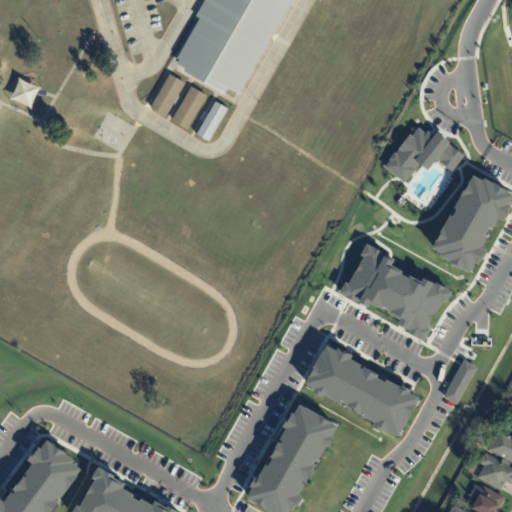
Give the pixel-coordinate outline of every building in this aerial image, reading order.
[(295,0),(240,97),(229,91),(226,97),(185,73),(186,71),(178,66),(180,62),(178,61),(200,21),(197,19),(207,0),(295,0)] [(171,75),(186,84),(178,97),(184,100),(191,87),(208,97),(188,130),(171,120),(180,105),(175,102),(166,118),(150,108),(170,75),(171,75)] [(11,100),(31,108),(38,88),(18,81),(11,100)] [(215,101),(229,110),(210,143),(194,134),(214,100),(215,101)] [(418,121),(384,166),(407,182),(420,164),(428,170),(437,158),(451,168),(462,153),(418,121)] [(470,267),(511,196),(474,175),(433,246),(470,267)] [(366,242),(360,253),(362,255),(345,284),(342,282),(336,292),(367,310),(371,303),(398,319),(396,323),(420,338),(426,328),(421,325),(436,300),(441,303),(448,290),(433,281),(430,285),(393,263),(395,260),(366,242)] [(420,397),(325,345),(304,383),(399,436),(420,397)] [(298,404),(245,499),(268,511),(287,511),(337,425),(298,404)] [(511,437),(511,463),(489,451),(500,431),(511,437)] [(46,437),(0,503),(0,511),(47,511),(82,462),(46,437)] [(503,463),(511,468),(511,486),(506,483),(501,492),(477,478),(478,478),(476,477),(482,467),(480,465),(486,454),(503,463)] [(98,467),(91,478),(94,479),(77,508),(73,506),(70,511),(174,511),(164,506),(162,510),(125,488),(127,484),(98,467)] [(498,511),(497,511),(475,511),(472,510),(477,499),(470,495),(477,483),(505,499),(498,511)]
